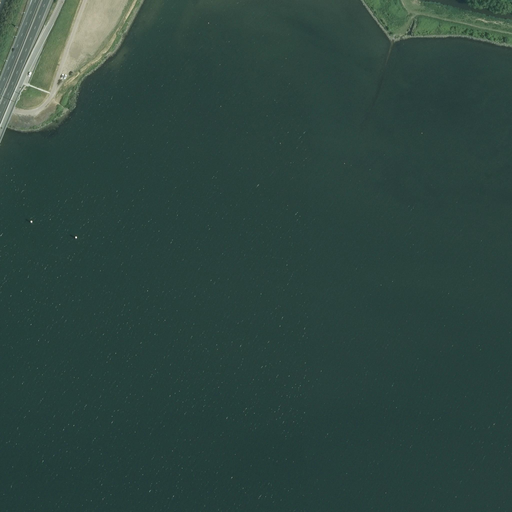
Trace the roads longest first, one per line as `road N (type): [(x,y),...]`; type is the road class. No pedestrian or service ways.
road 1 (tertiary): [(0,134),(62,0)]
road 2 (motorway): [(0,113),(46,0)]
